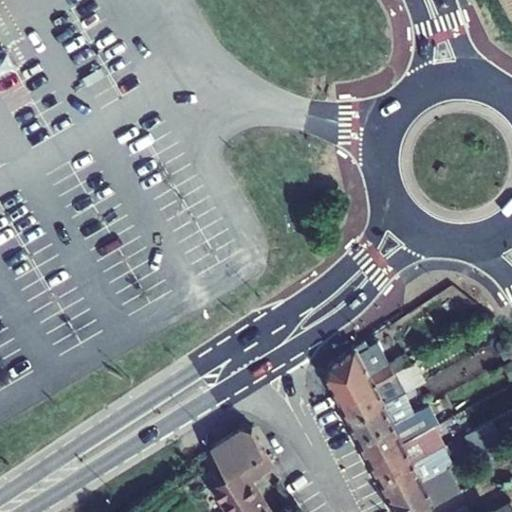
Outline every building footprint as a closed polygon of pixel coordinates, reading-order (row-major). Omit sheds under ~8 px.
[(63,46),(69,56),(89,45),(83,35),(63,46)] [(67,209),(72,219),(92,208),(87,197),(67,209)] [(511,348),(506,335),(496,341),(504,355),(511,351),(511,348)] [(364,339),(329,361),(326,374),(340,400),(411,361),(405,352),(391,360),(378,340),(368,346),(364,339)] [(415,366),(411,361),(340,400),(350,420),(404,391),(407,389),(401,375),(415,366)] [(511,372),(508,365),(498,369),(503,378),(511,373),(511,372)] [(415,366),(401,375),(407,389),(422,381),(415,366)] [(414,410),(404,391),(350,420),(360,439),(411,412),(414,410)] [(415,421),(411,412),(360,439),(370,457),(420,430),(434,423),(429,414),(415,421)] [(456,420),(452,413),(434,423),(437,429),(456,420)] [(502,438),(491,419),(464,433),(475,452),(502,438)] [(434,423),(420,430),(370,457),(381,478),(441,446),(446,443),(437,429),(434,423)] [(252,426),(243,424),(210,445),(229,475),(213,485),(230,511),(227,511),(277,511),(254,476),(275,463),(252,426)] [(511,456),(502,438),(475,452),(485,469),(511,456)] [(441,446),(381,478),(391,498),(447,468),(452,465),(441,446)] [(417,511),(460,490),(447,468),(391,498),(398,511),(417,511)] [(277,471),(268,477),(280,503),(290,498),(277,471)] [(290,498),(280,503),(283,511),(294,506),(290,498)] [(492,506),(479,511),(511,511),(511,501),(511,500),(494,510),(492,506)]
